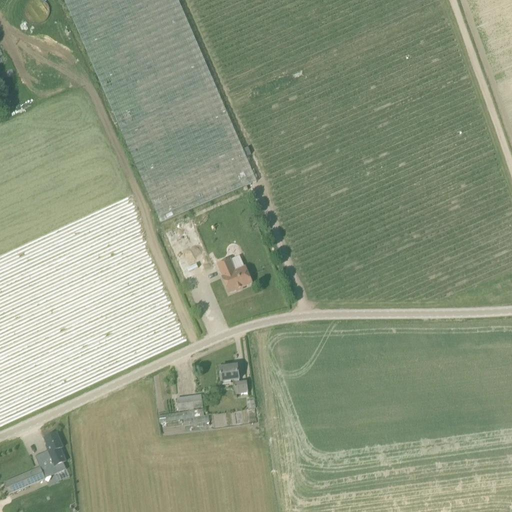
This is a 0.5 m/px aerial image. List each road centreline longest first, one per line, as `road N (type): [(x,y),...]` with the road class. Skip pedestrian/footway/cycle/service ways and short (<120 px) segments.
road 1 (unclassified): [(0,439),(246,329),(297,319),(511,310)]
road 2 (track): [(450,0),(511,167)]
